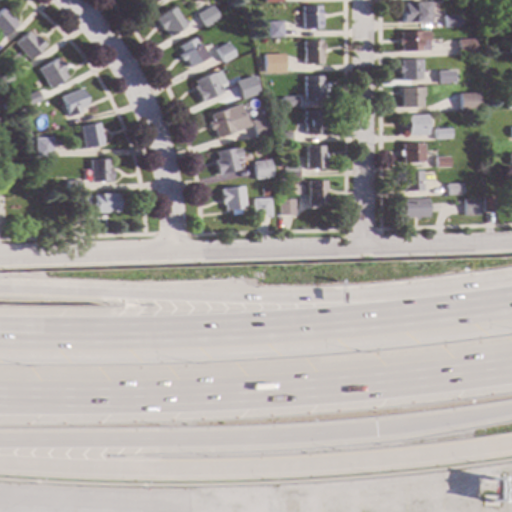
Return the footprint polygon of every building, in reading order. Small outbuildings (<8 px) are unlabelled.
[(153,0),(143,8),(137,0),(153,0)] [(426,22),(400,23),(399,9),(402,9),(401,4),(425,3),(426,22)] [(216,18),(200,28),(193,16),(208,6),(216,18)] [(318,29),(300,30),(299,8),(317,7),(318,29)] [(181,26),(166,37),(161,29),(159,30),(152,20),(170,8),(181,26)] [(0,9),(14,25),(0,37),(0,9)] [(511,26),(497,26),(496,12),(511,12),(511,26)] [(458,28),(443,28),(442,17),(457,16),(458,28)] [(280,38),(265,38),(265,23),(280,22),(280,38)] [(30,38),(32,36),(41,47),(25,60),(11,44),(25,32),(30,38)] [(426,52),(399,52),(399,45),(396,45),(396,40),(399,40),(399,32),(426,32),(426,52)] [(202,58),(186,68),(182,60),(179,62),(175,56),(179,53),(176,49),(191,39),(202,58)] [(474,55),(457,56),(456,41),(473,40),(474,55)] [(319,64),(301,65),(301,43),(318,42),(319,64)] [(231,56),(220,63),(212,51),(224,43),(231,56)] [(282,72),(262,73),(262,56),(281,55),(282,72)] [(62,72),(61,73),(64,78),(46,89),(35,70),(55,59),(62,72)] [(419,79),(399,80),(399,74),(396,74),(396,68),(399,67),(398,61),(418,60),(419,79)] [(222,83),(216,86),(219,92),(198,102),(190,87),(193,86),(191,84),(216,71),(222,83)] [(451,83),(435,84),(435,72),(451,72),(451,83)] [(9,81),(0,86),(0,76),(5,74),(9,81)] [(320,99),(302,99),(301,77),(319,77),(320,99)] [(244,89),(232,95),(228,86),(240,80),(244,89)] [(84,106),(77,109),(78,111),(66,117),(58,97),(77,89),(84,106)] [(421,97),(419,97),(419,108),(399,108),(398,89),(421,89),(421,97)] [(38,101),(26,106),(22,98),(34,92),(38,101)] [(476,110),(475,94),(455,95),(456,111),(476,110)] [(295,108),(279,108),(278,99),(295,98),(295,108)] [(445,112),(430,112),(430,102),(445,102),(445,112)] [(226,122),(228,121),(232,131),(212,137),(209,130),(206,131),(204,124),(208,123),(206,116),(222,111),(226,122)] [(321,134),(302,135),(302,113),(320,112),(321,134)] [(424,136),(405,136),(404,116),(423,115),(424,136)] [(99,145),(81,149),(76,128),(94,124),(99,145)] [(256,135),(243,140),(240,130),(253,126),(256,135)] [(448,140),(432,140),(431,129),(447,129),(448,140)] [(289,143),(273,143),(273,133),(289,133),(289,143)] [(49,157),(33,158),(32,139),(48,139),(49,157)] [(418,163),(400,164),(399,145),(418,144),(418,163)] [(321,169),(303,169),(303,147),(321,147),(321,169)] [(237,157),(231,159),(234,170),(213,175),(210,162),(213,161),(211,154),(235,149),(237,157)] [(446,168),(433,168),(432,158),(446,158),(446,168)] [(104,168),(108,168),(108,182),(87,182),(86,161),(104,161),(104,168)] [(268,177),(252,180),(249,163),(265,161),(268,177)] [(296,178),(280,178),(280,168),(295,167),(296,178)] [(420,191),(400,192),(399,173),(419,172),(420,191)] [(77,191),(63,191),(64,181),(77,182),(77,191)] [(323,203),(305,204),(305,182),(322,182),(323,203)] [(460,196),(444,196),(444,185),(460,185),(460,196)] [(240,208),(221,211),(220,204),(217,204),(215,191),(238,188),(240,208)] [(114,212),(92,214),(91,196),(113,194),(114,212)] [(82,212),(66,212),(66,195),(80,196),(82,196),(82,212)] [(477,216),(460,216),(460,197),(477,197),(477,216)] [(491,212),(481,213),(481,198),(490,198),(491,212)] [(267,215),(250,217),(249,200),(265,199),(267,215)] [(425,205),(431,205),(431,200),(440,200),(440,215),(431,215),(431,213),(425,213),(425,218),(400,218),(400,200),(425,199),(425,205)] [(291,215),(276,216),(275,201),(290,200),(291,215)]
